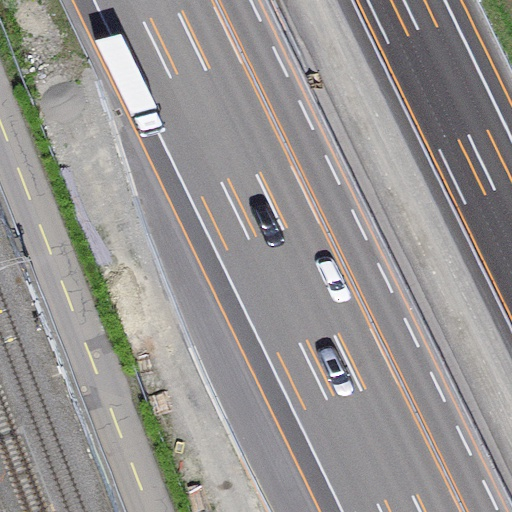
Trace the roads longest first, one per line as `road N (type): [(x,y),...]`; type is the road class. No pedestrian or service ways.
road 1 (motorway): [(173,0),(421,511)]
road 2 (motorway): [(511,302),(367,0)]
